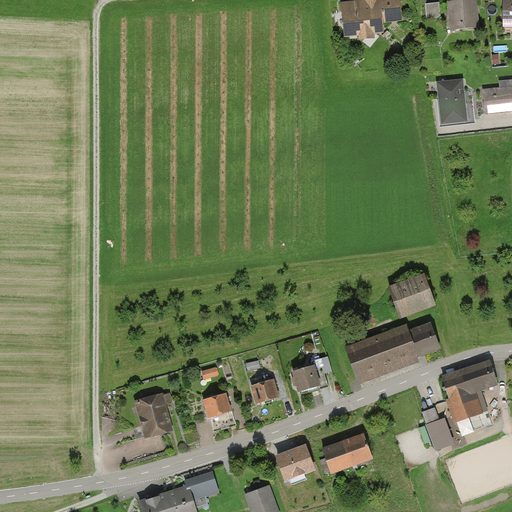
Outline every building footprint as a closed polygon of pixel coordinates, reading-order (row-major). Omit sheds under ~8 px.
[(403,0),(392,0),(345,5),(348,38),(391,34),(389,21),(405,19),(403,0)] [(441,2),(426,3),(427,18),(442,17),(441,2)] [(481,2),(451,4),(453,30),(483,28),(481,2)] [(462,82),(439,84),(443,124),(466,122),(462,82)] [(511,86),(483,90),(486,115),(511,111),(511,86)] [(435,280),(395,293),(403,316),(442,303),(435,280)] [(414,330),(349,354),(359,379),(424,355),(423,352),(438,346),(431,326),(415,332),(414,330)] [(490,364),(445,380),(459,420),(487,410),(480,390),(497,384),(490,364)] [(322,367),(299,374),(305,393),(328,387),(322,367)] [(220,368),(204,372),(207,381),(222,376),(220,368)] [(280,380),(256,387),(261,406),(285,399),(280,380)] [(166,395),(140,403),(151,440),(177,432),(166,395)] [(231,395),(208,401),(213,419),(236,412),(231,395)] [(435,408),(423,412),(437,449),(453,443),(444,419),(440,421),(435,408)] [(363,435),(325,450),(333,472),(371,458),(363,435)] [(314,469),(305,446),(277,456),(285,480),(314,469)] [(189,486),(140,502),(142,511),(196,511),(195,507),(208,503),(205,496),(218,492),(212,474),(187,482),(189,486)] [(281,511),(273,487),(248,495),(253,511),(281,511)]
